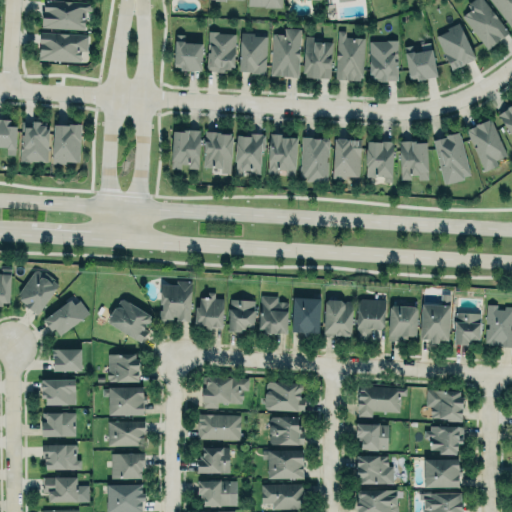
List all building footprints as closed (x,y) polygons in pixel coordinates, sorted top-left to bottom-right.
[(469,0),(467,2),(471,6),(459,15),(484,49),(508,32),(484,0),(469,0)] [(490,0),(511,0),(511,26),(511,27),(490,0)] [(43,1),(42,23),(81,25),(82,7),(87,7),(87,3),(66,2),(43,1)] [(436,34),(448,29),(447,26),(458,21),(475,56),(451,67),(436,34)] [(297,76),(300,27),(284,26),(283,33),(283,32),(274,32),(272,32),(270,74),(282,74),(285,74),(292,75),(297,76)] [(36,29),(59,29),(89,30),(88,54),(82,53),(82,62),(35,60),(36,29)] [(206,70),(223,70),(223,67),(229,67),(229,66),(233,66),(235,32),(218,31),(218,30),(213,29),(208,29),(206,70)] [(337,29),(335,77),(360,78),(360,75),(362,76),(364,36),(345,35),(345,29),(337,29)] [(238,68),(252,69),(251,72),(264,73),(267,35),(253,34),(254,32),(241,31),(238,68)] [(174,32),(179,32),(184,32),(184,40),(202,41),(201,68),(187,67),(187,69),(179,68),(180,62),(173,61),(174,32)] [(302,76),(330,78),(331,38),(304,37),(302,76)] [(396,38),(397,79),(373,79),(373,75),(370,75),(369,39),(386,39),(386,38),(391,38),(396,38)] [(431,47),(437,73),(417,78),(416,76),(409,77),(403,45),(407,44),(411,43),(412,49),(413,48),(414,50),(431,47)] [(511,137),(511,103),(496,114),(511,137)] [(458,129),(481,171),(500,161),(499,156),(511,149),(492,116),(480,116),(458,129)] [(15,125),(9,125),(9,119),(0,118),(0,146),(5,146),(5,154),(14,155),(15,125)] [(22,119),(32,120),(32,119),(39,119),(39,120),(49,121),(47,161),(19,159),(22,119)] [(80,123),(52,123),(52,162),(79,162),(80,123)] [(170,167),(172,129),(180,128),(184,129),(183,127),(199,128),(197,167),(186,167),(187,163),(181,163),(181,168),(170,167)] [(205,129),(203,165),(220,166),(220,171),(230,172),(232,134),(230,134),(230,131),(205,129)] [(428,136),(453,129),(466,172),(441,180),(428,136)] [(269,132),(276,131),(281,132),(281,135),(285,134),(288,135),(291,134),(294,135),(297,135),(297,137),(296,138),(296,145),(294,174),(285,174),(285,168),(277,168),(277,172),(267,171),(269,132)] [(262,134),(235,133),(234,173),(260,174),(262,134)] [(333,135),(359,138),(358,175),(345,175),(344,178),(330,176),(333,158),(333,135)] [(326,180),(328,137),(300,136),(299,179),(326,180)] [(393,138),(419,137),(422,178),(413,178),(413,172),(406,172),(406,178),(395,179),(393,138)] [(392,141),(365,140),(365,176),(383,176),(383,181),(391,181),(392,141)] [(38,313),(58,283),(34,267),(14,297),(38,313)] [(0,303),(1,303),(1,299),(8,300),(10,272),(0,271),(0,303)] [(191,280),(189,320),(176,319),(176,314),(172,314),(172,318),(168,317),(167,318),(164,320),(161,320),(159,318),(159,308),(161,308),(161,302),(159,302),(160,282),(175,283),(175,279),(191,280)] [(222,298),(214,298),(214,294),(198,294),(198,305),(194,305),(193,326),(222,327),(222,298)] [(260,294),(277,294),(278,301),(286,301),(285,332),(263,331),(262,326),(257,327),(260,294)] [(292,294),(320,296),(317,331),(291,330),(292,294)] [(42,317),(70,297),(73,302),(79,298),(89,311),(59,333),(54,326),(50,328),(42,317)] [(123,297),(149,314),(151,317),(148,321),(146,322),(143,326),(148,329),(144,336),(142,336),(139,341),(108,321),(107,317),(114,306),(118,305),(117,301),(119,298),(123,297)] [(327,297),(325,300),(322,336),(336,337),(336,334),(341,334),(341,333),(344,335),(347,336),(350,333),(352,302),(351,300),(350,299),(346,299),(343,301),(340,298),(327,297)] [(357,300),(360,297),(384,298),(383,324),(380,327),(370,327),(369,338),(355,337),(357,300)] [(227,330),(243,331),(243,326),(254,326),(254,299),(228,298),(227,330)] [(420,300),(418,339),(447,340),(449,301),(420,300)] [(392,301),(388,302),(385,340),(399,341),(399,334),(407,335),(407,332),(413,332),(415,302),(392,301)] [(511,346),(511,328),(510,328),(510,324),(511,324),(511,304),(504,304),(504,308),(496,308),(496,303),(486,303),(486,322),(489,322),(488,328),(485,327),(485,341),(488,341),(488,343),(498,343),(498,346),(511,346)] [(453,343),(478,344),(480,312),(454,311),(453,343)] [(80,346),(81,368),(52,369),(51,347),(80,346)] [(105,350),(135,350),(135,356),(140,355),(140,380),(105,380),(105,350)] [(202,406),(217,407),(217,401),(241,402),(241,398),(242,398),(242,390),(241,390),(241,388),(247,389),(248,377),(231,376),(206,374),(206,376),(202,375),(201,398),(202,400),(202,406)] [(39,375),(74,375),(74,401),(44,401),(44,395),(40,395),(39,375)] [(265,382),(267,380),(299,381),(302,384),(301,388),(300,390),(300,396),(305,396),(304,404),(303,404),(303,410),(267,408),(263,405),(265,382)] [(355,382),(354,415),(372,416),(372,410),(396,411),(397,394),(403,394),(404,384),(355,382)] [(421,384),(421,406),(428,406),(428,419),(461,419),(461,395),(459,395),(459,385),(421,384)] [(107,414),(143,414),(142,386),(107,386),(107,414)] [(74,410),(74,434),(41,434),(41,426),(41,420),(46,420),(45,416),(44,415),(42,414),(42,411),(45,411),(45,410),(47,410),(48,410),(74,410)] [(239,439),(239,414),(197,413),(196,438),(239,439)] [(300,443),(300,415),(267,416),(268,444),(300,443)] [(353,418),(379,419),(379,422),(386,422),(385,449),(375,449),(375,446),(360,445),(360,438),(353,438),(353,418)] [(107,420),(144,419),(144,431),(143,432),(143,444),(107,444),(107,420)] [(429,437),(429,448),(439,448),(438,451),(455,452),(455,448),(457,448),(457,442),(462,442),(462,425),(429,424),(429,429),(423,429),(423,437),(429,437)] [(41,443),(42,455),(44,455),(44,459),(43,460),(43,465),(45,467),(54,467),(69,467),(69,468),(73,467),(80,467),(80,459),(75,459),(75,443),(64,443),(64,442),(47,442),(47,443),(41,443)] [(202,446),(228,445),(229,471),(196,471),(196,457),(199,457),(199,454),(202,454),(202,446)] [(302,448),(302,450),(302,459),(302,461),(303,461),(303,463),(302,463),(302,468),(302,469),(302,476),(267,476),(266,457),(261,458),(261,449),(266,449),(266,448),(302,448)] [(110,478),(143,477),(142,452),(109,452),(110,478)] [(356,453),(356,464),(355,464),(355,476),(359,476),(359,482),(392,482),(392,465),(387,465),(387,457),(386,457),(386,454),(379,454),(379,453),(356,453)] [(423,457),(423,485),(458,485),(458,474),(461,474),(461,467),(457,467),(457,457),(423,457)] [(42,475),(54,475),(76,474),(76,481),(75,482),(75,488),(76,488),(76,491),(79,491),(79,500),(77,500),(72,500),(73,499),(48,499),(48,494),(47,494),(47,491),(42,491),(42,482),(42,475)] [(202,506),(236,505),(235,479),(196,480),(196,495),(202,495),(202,506)] [(106,482),(141,482),(141,490),(144,490),(145,498),(141,498),(141,509),(106,510),(106,482)] [(260,482),(303,482),(303,507),(271,507),(271,502),(259,502),(260,482)] [(356,490),(359,488),(395,488),(395,493),(396,493),(396,503),(397,505),(397,510),(396,511),(356,511),(356,507),(355,507),(355,500),(357,500),(357,496),(358,495),(356,494),(356,490)] [(419,511),(419,489),(459,488),(459,511),(419,511)]
